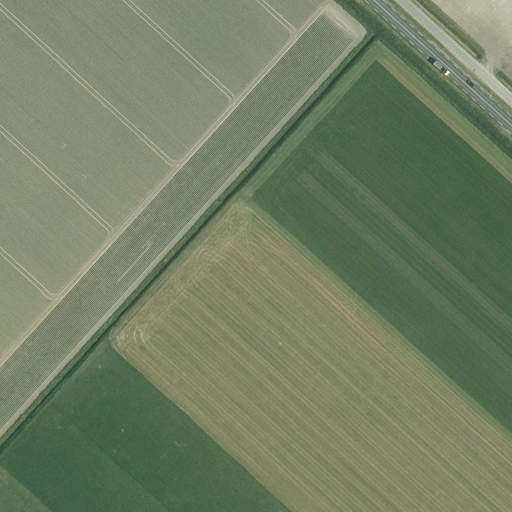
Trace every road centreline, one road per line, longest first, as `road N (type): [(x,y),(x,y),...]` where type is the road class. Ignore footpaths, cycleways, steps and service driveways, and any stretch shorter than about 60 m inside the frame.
road 1 (primary): [(511,126),(374,0)]
road 2 (unclassified): [(511,100),(401,0)]
